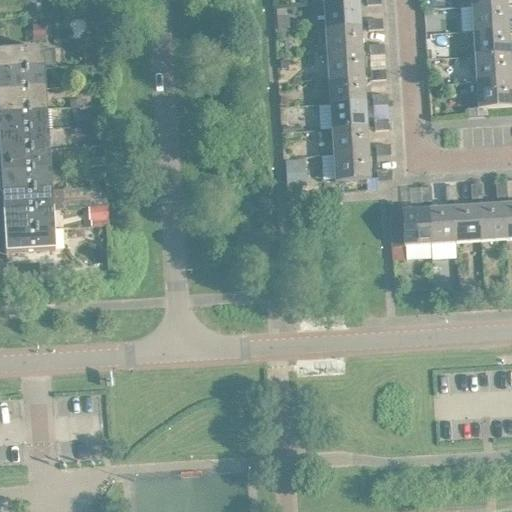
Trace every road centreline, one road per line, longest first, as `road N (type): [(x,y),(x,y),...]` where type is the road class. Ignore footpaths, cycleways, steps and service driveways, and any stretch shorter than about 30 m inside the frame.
road 1 (tertiary): [(162,0),(182,349)]
road 2 (tertiary): [(182,349),(511,331)]
road 3 (residential): [(398,0),(409,161),(511,154)]
road 4 (tertiary): [(0,359),(182,349)]
